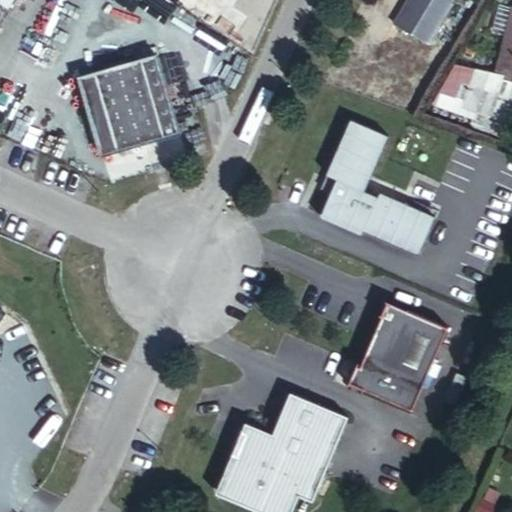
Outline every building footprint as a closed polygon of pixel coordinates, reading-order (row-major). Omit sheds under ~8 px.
[(454,0),(410,0),(400,19),(434,38),(454,0)] [(511,3),(508,2),(502,27),(503,28),(511,29),(511,3)] [(182,128),(159,51),(81,74),(104,151),(182,128)] [(486,83),(481,103),(504,114),(511,95),(486,83)] [(391,134),(354,117),(328,171),(339,176),(332,190),(321,214),(362,233),(364,228),(419,254),(436,216),(381,191),(379,195),(365,189),(391,134)] [(339,176),(328,171),(322,185),(332,190),(339,176)] [(446,328),(387,301),(358,365),(354,363),(346,381),(409,410),(446,328)] [(268,429),(241,417),(212,479),(216,490),(263,511),(281,511),(291,491),(305,498),(344,414),(287,388),(268,429)]
